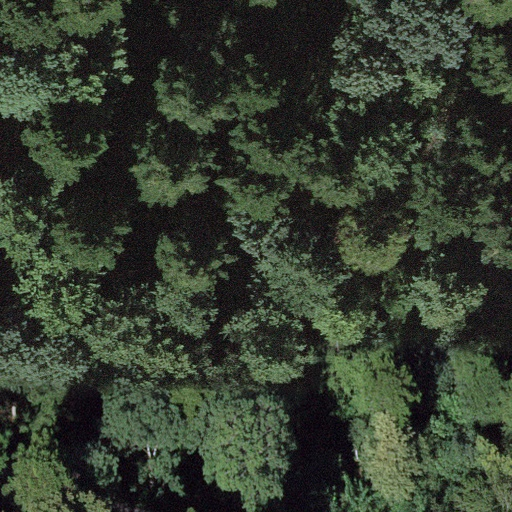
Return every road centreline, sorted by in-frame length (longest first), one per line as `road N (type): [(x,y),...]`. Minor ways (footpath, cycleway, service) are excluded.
road 1 (track): [(0,125),(511,192)]
road 2 (track): [(116,511),(0,468)]
